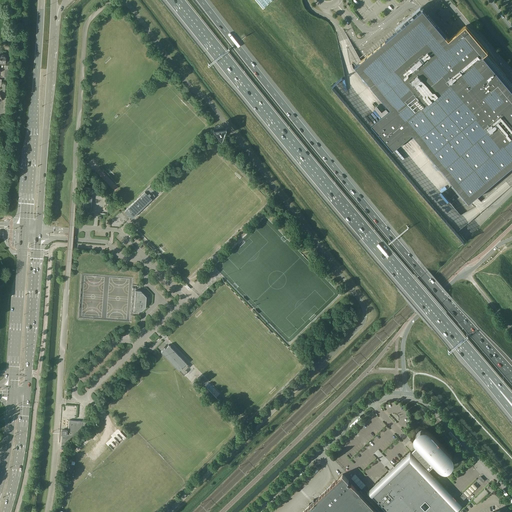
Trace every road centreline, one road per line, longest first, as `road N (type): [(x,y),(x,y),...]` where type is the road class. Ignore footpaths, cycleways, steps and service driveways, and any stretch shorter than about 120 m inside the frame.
road 1 (motorway): [(173,0),(488,375)]
road 2 (motorway): [(511,378),(200,0)]
road 3 (primary): [(38,228),(53,0)]
road 4 (primary): [(40,0),(24,225)]
road 5 (unclassified): [(406,393),(409,324),(511,238)]
road 6 (unclassified): [(255,511),(372,401),(406,393)]
road 7 (primary): [(27,392),(38,236)]
road 8 (primary): [(23,235),(12,386)]
road 9 (unclassified): [(406,393),(427,401),(511,494)]
road 10 (primary): [(7,511),(27,392)]
